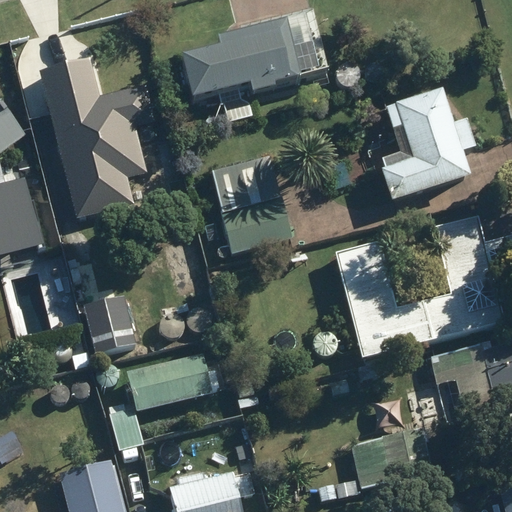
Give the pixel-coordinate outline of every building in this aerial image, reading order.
[(140,18),(107,26),(116,66),(149,58),(140,18)] [(191,113),(249,98),(251,107),(275,101),(273,96),(328,81),(313,18),(240,37),(241,44),(217,50),(220,60),(180,70),(191,113)] [(36,70),(72,219),(134,205),(127,176),(144,172),(132,124),(154,119),(145,84),(99,95),(90,57),(36,70)] [(391,213),(469,189),(462,163),(474,159),(466,131),(452,136),(442,102),(385,119),(393,142),(403,139),(413,172),(381,181),(391,213)] [(0,161),(24,144),(0,111),(0,161)] [(221,222),(280,207),(270,167),(212,182),(221,222)] [(0,256),(40,246),(24,182),(0,188),(0,256)] [(282,210),(222,224),(231,260),(291,246),(282,210)] [(362,368),(505,333),(494,288),(511,283),(511,245),(484,252),(478,226),(433,238),(450,305),(395,319),(379,252),(335,263),(362,368)] [(83,309),(96,355),(133,345),(120,298),(83,309)] [(511,419),(511,349),(482,357),(485,369),(473,372),(478,396),(490,393),(492,406),(479,408),(482,426),(511,419)] [(201,365),(126,383),(134,417),(109,423),(118,459),(143,453),(135,421),(211,402),(210,398),(215,396),(212,379),(205,381),(201,365)] [(336,404),(359,398),(355,385),(333,391),(336,404)] [(244,412),(259,409),(257,403),(242,406),(244,412)] [(420,438),(352,453),(361,496),(431,481),(420,438)] [(235,450),(242,478),(255,475),(248,447),(235,450)] [(59,484),(66,511),(119,511),(109,471),(59,484)] [(175,511),(242,511),(241,506),(256,502),(250,481),(232,485),(231,481),(204,488),(202,482),(178,488),(180,495),(171,497),(175,511)] [(511,511),(511,495),(499,499),(502,511),(511,511)]
